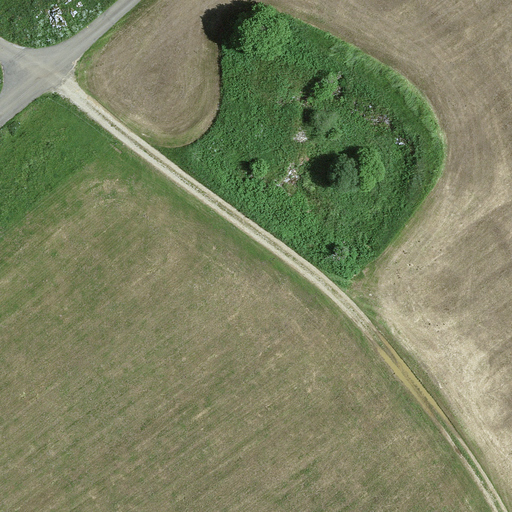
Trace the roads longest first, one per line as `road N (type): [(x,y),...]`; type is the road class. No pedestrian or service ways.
road 1 (track): [(0,42),(324,287),(413,379),(503,511)]
road 2 (unclassified): [(129,0),(0,106)]
